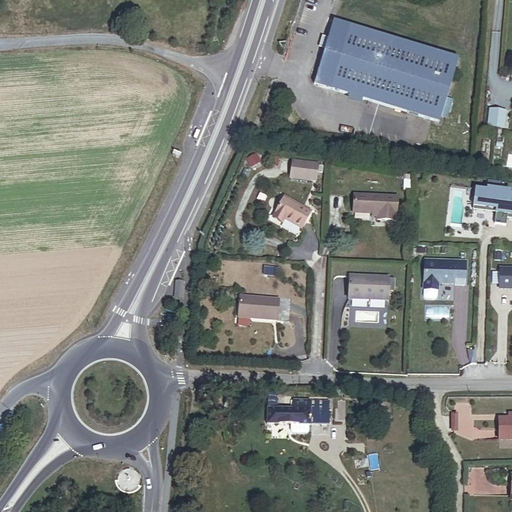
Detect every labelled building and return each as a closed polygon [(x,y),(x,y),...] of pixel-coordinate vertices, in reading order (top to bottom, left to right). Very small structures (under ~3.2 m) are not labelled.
[(313,86),(437,125),(457,62),(333,23),(327,41),(324,51),(313,86)] [(318,49),(324,51),(327,41),(321,39),(318,49)] [(260,163),(255,155),(247,160),(251,168),(260,163)] [(315,182),(317,165),(292,162),(290,179),(315,182)] [(511,194),(510,195),(510,192),(487,189),(486,192),(475,190),(473,207),(496,210),(495,214),(494,225),(506,226),(507,220),(507,216),(511,216),(511,194)] [(396,221),(397,198),(354,196),(354,213),(377,214),(377,221),(396,221)] [(301,229),(310,213),(284,198),(273,218),(282,223),(284,219),(301,229)] [(464,286),(465,263),(425,261),(423,289),(424,290),(424,297),(425,299),(434,300),(436,297),(437,290),(438,290),(438,284),(455,285),(455,286),(464,286)] [(511,269),(500,269),(500,289),(511,289),(511,269)] [(387,301),(388,278),(350,277),(349,299),(387,301)] [(181,298),(182,281),(174,280),(173,297),(181,298)] [(276,321),(278,300),(240,297),(238,318),(276,321)] [(306,434),(308,432),(308,426),(328,426),(329,402),(292,402),(292,410),(277,410),(278,396),(267,396),(267,425),(290,425),(290,432),(292,434),(306,434)] [(511,440),(511,417),(509,418),(509,419),(498,419),(499,440),(511,440)] [(367,426),(378,426),(377,418),(367,419),(367,426)]
